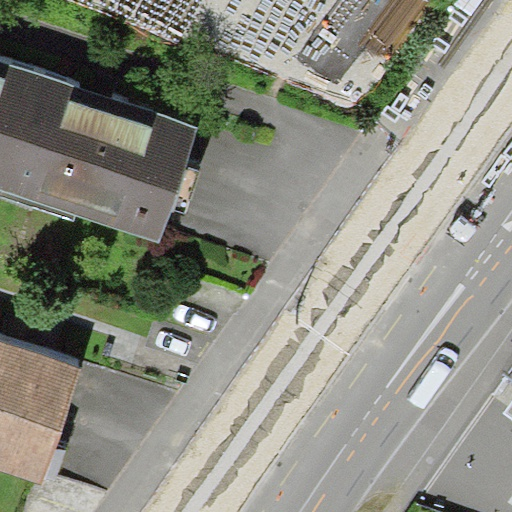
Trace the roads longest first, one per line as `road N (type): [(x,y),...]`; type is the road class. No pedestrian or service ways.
road 1 (residential): [(472,0),(107,511)]
road 2 (primary): [(314,511),(511,225)]
